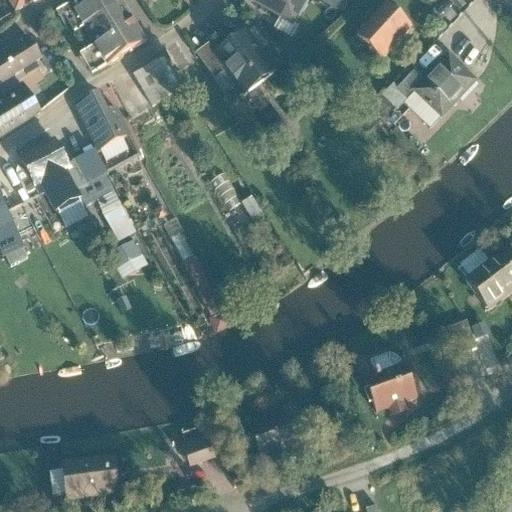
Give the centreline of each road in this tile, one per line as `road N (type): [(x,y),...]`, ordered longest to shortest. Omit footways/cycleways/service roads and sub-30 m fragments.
road 1 (residential): [(472,416),(355,471),(239,507)]
road 2 (residential): [(0,150),(160,45)]
